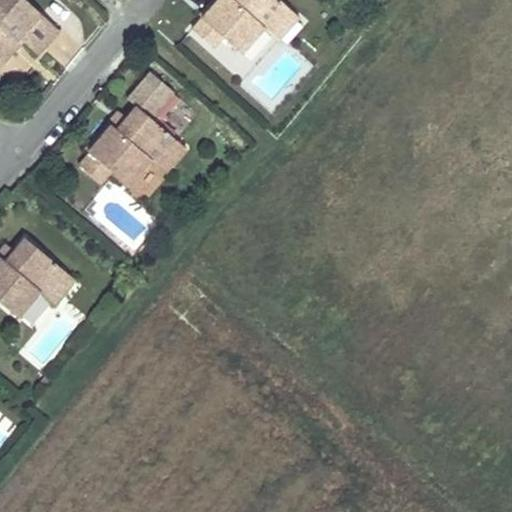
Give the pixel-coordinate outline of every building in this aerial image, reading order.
[(59,32),(24,0),(0,0),(0,69),(1,70),(23,46),(35,58),(59,32)] [(291,10),(279,0),(218,0),(201,20),(191,31),(212,50),(223,38),(242,55),(264,31),(269,35),(291,10)] [(211,0),(197,17),(201,20),(218,0),(211,0)] [(299,17),(291,10),(269,35),(277,42),(299,17)] [(137,104),(152,117),(173,92),(149,73),(130,97),(138,103),(137,104)] [(152,117),(137,104),(124,120),(115,131),(109,126),(86,154),(109,173),(129,189),(153,159),(159,163),(179,139),(152,117)] [(124,120),(115,113),(83,151),(86,154),(109,126),(115,131),(124,120)] [(188,147),(179,139),(159,163),(168,171),(188,147)] [(109,173),(86,154),(77,165),(101,184),(109,173)] [(26,237),(14,251),(4,262),(0,258),(0,302),(18,319),(40,294),(44,298),(66,273),(26,237)] [(14,251),(7,245),(0,252),(0,258),(4,262),(14,251)] [(76,281),(66,273),(44,298),(54,307),(76,281)]
